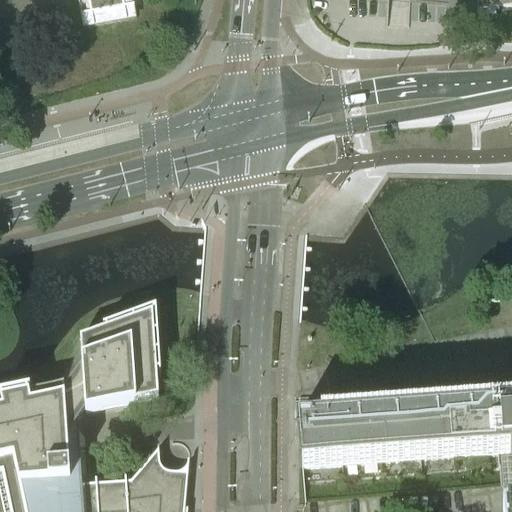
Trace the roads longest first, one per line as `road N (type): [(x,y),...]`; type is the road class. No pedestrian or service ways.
road 1 (unclassified): [(231,152),(222,511)]
road 2 (unclassified): [(257,422),(267,143)]
road 3 (secondary): [(0,213),(231,152)]
road 4 (secondary): [(232,116),(0,169)]
road 5 (secondary): [(267,143),(489,95)]
road 6 (secondary): [(489,95),(425,82),(267,110)]
